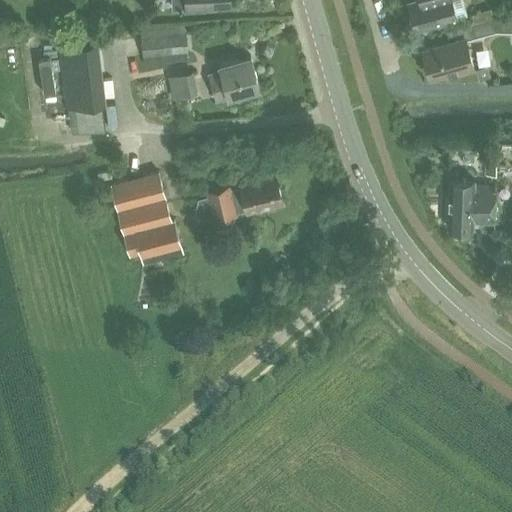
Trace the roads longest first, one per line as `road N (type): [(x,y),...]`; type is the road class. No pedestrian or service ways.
road 1 (track): [(76,511),(345,286),(404,251)]
road 2 (secondary): [(313,0),(359,156),(389,224)]
road 3 (secondary): [(511,348),(414,263),(389,224)]
